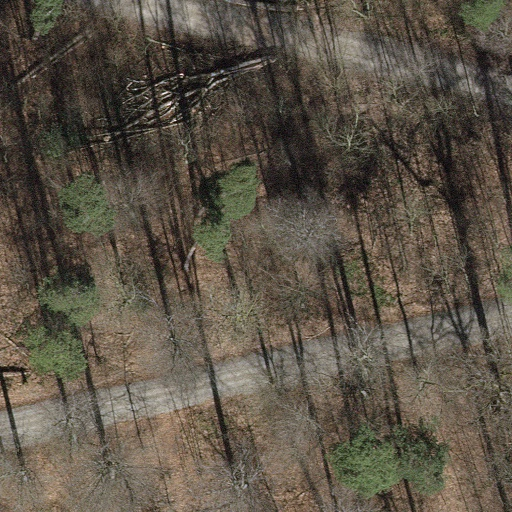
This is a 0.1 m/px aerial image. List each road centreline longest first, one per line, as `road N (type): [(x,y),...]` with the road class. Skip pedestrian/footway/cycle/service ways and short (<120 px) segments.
road 1 (track): [(0,430),(511,317)]
road 2 (track): [(153,0),(391,65),(511,88)]
